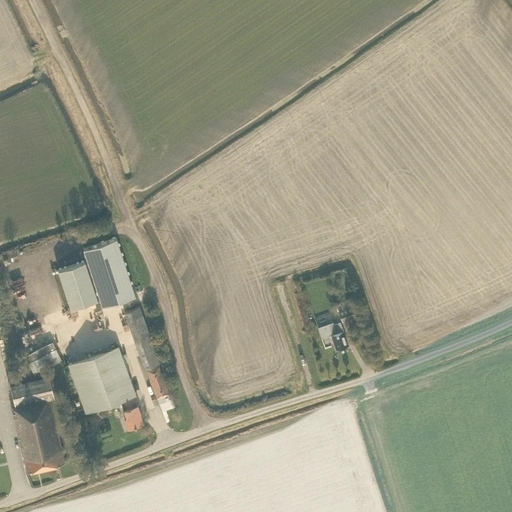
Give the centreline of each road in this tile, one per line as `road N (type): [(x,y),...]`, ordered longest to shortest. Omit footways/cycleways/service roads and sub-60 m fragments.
road 1 (unclassified): [(0,503),(511,319)]
road 2 (track): [(31,0),(152,263),(205,429)]
